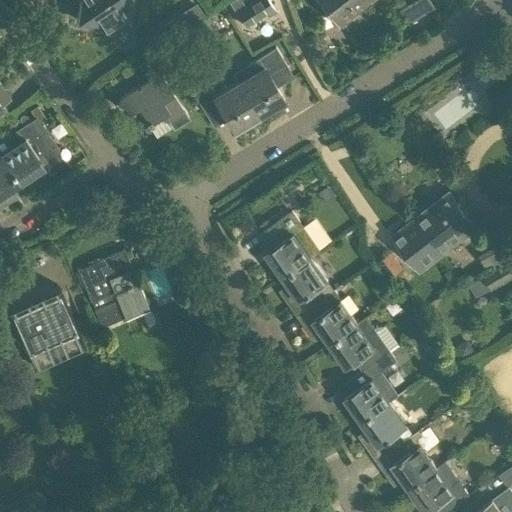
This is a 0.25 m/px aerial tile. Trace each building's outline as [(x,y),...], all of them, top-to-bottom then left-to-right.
[(121,0),(78,0),(75,19),(102,25),(103,26),(120,15),(119,13),(121,0)] [(265,13),(273,7),(267,0),(229,0),(227,2),(244,24),(262,10),(265,13)] [(368,0),(321,0),(339,23),(368,0)] [(183,12),(190,23),(203,15),(196,4),(183,12)] [(271,78),(288,68),(275,46),(245,64),(250,72),(237,81),(258,115),(284,99),(271,78)] [(490,55),(472,68),(486,86),(503,74),(490,55)] [(188,114),(159,69),(118,96),(128,112),(137,105),(157,135),(188,114)] [(207,117),(221,108),(234,130),(258,115),(237,81),(214,95),(207,83),(192,92),(207,117)] [(0,114),(7,110),(0,100),(9,94),(0,82),(0,114)] [(0,138),(0,154),(18,182),(34,171),(29,163),(37,157),(39,159),(40,160),(42,162),(43,163),(45,163),(47,164),(48,164),(50,163),(52,162),(53,162),(54,161),(55,160),(56,159),(56,157),(57,156),(57,155),(57,153),(57,152),(57,150),(56,149),(35,116),(0,138)] [(0,206),(16,196),(10,187),(18,182),(0,154),(0,206)] [(328,202),(338,194),(331,185),(321,192),(328,202)] [(439,255),(477,226),(449,190),(412,219),(421,231),(423,229),(432,241),(433,243),(431,245),(439,255)] [(267,236),(271,241),(274,245),(264,251),(282,276),(311,256),(320,250),(296,216),(267,236)] [(433,243),(432,241),(423,229),(421,231),(412,219),(392,234),(420,270),(439,255),(431,245),(433,243)] [(490,240),(493,246),(479,255),(486,267),(511,251),(511,237),(508,230),(490,240)] [(99,322),(146,303),(123,248),(76,268),(99,322)] [(410,278),(390,251),(375,262),(395,289),(410,278)] [(311,256),(282,276),(287,283),(278,289),(296,315),(334,288),(311,256)] [(484,279),(490,288),(511,274),(511,267),(509,264),(484,279)] [(215,317),(184,265),(173,272),(198,313),(194,315),(200,325),(215,317)] [(29,362),(80,341),(57,287),(6,309),(29,362)] [(334,288),(296,315),(314,340),(323,334),(329,342),(357,322),(334,288)] [(361,369),(389,349),(398,343),(383,322),(375,328),(366,316),(357,322),(329,342),(346,366),(354,360),(361,369)] [(469,335),(458,341),(464,352),(475,346),(469,335)] [(361,421),(390,400),(398,394),(381,370),(397,360),(389,349),(361,369),(368,379),(344,396),(361,421)] [(390,400),(361,421),(366,428),(358,434),(375,459),(404,439),(398,430),(406,424),(390,400)] [(404,439),(375,459),(393,485),(402,479),(408,486),(436,466),(427,453),(429,437),(424,436),(418,429),(404,439)] [(506,484),(511,480),(511,464),(499,473),(506,484)] [(436,466),(408,486),(425,511),(434,505),(439,511),(443,511),(469,494),(451,469),(442,475),(436,466)] [(508,511),(502,503),(511,496),(511,491),(508,486),(472,511),(508,511)]
